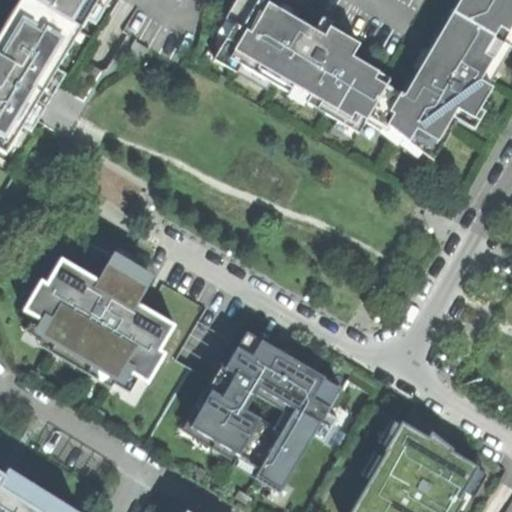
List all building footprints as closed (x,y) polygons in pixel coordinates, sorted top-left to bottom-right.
[(0,199),(46,123),(31,114),(51,80),(66,89),(119,0),(21,0),(0,35),(0,199)] [(511,0),(456,0),(434,37),(440,41),(431,57),(423,71),(417,68),(401,93),(388,86),(392,79),(353,57),(361,45),(346,36),(341,45),(325,36),(264,0),(237,0),(226,19),(235,24),(215,59),(237,72),(242,65),(290,92),(294,86),(311,96),(307,103),(360,134),(367,122),(434,161),(463,112),(480,122),(492,102),(487,99),(494,88),(482,81),(511,29),(511,0)] [(331,27),(325,36),(341,45),(346,36),(339,32),(331,27)] [(133,53),(135,57),(149,51),(149,46),(137,39),(132,47),(133,53)] [(4,221),(0,226),(0,233),(7,237),(12,227),(4,221)] [(45,283),(25,319),(35,325),(29,335),(130,392),(137,380),(148,386),(165,356),(159,353),(173,328),(138,309),(155,278),(116,256),(101,282),(63,261),(49,285),(45,283)] [(187,433),(280,490),(342,391),(248,334),(187,433)] [(352,511),(456,511),(481,469),(403,425),(352,511)] [(0,511),(76,511),(0,464),(0,511)]
